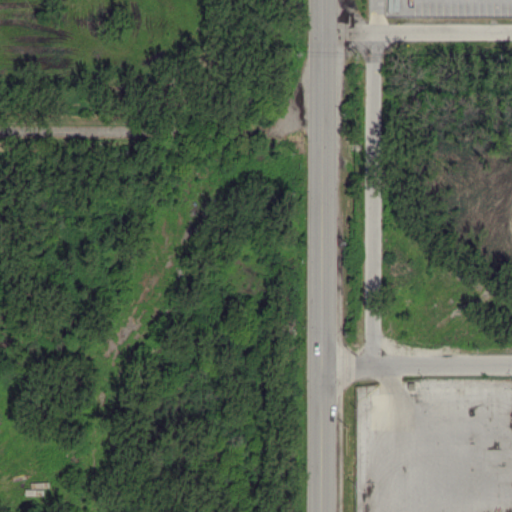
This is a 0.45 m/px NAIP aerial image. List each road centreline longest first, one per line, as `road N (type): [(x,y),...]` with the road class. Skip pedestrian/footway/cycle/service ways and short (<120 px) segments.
road 1 (primary): [(321,0),(320,511)]
road 2 (residential): [(321,34),(511,33)]
